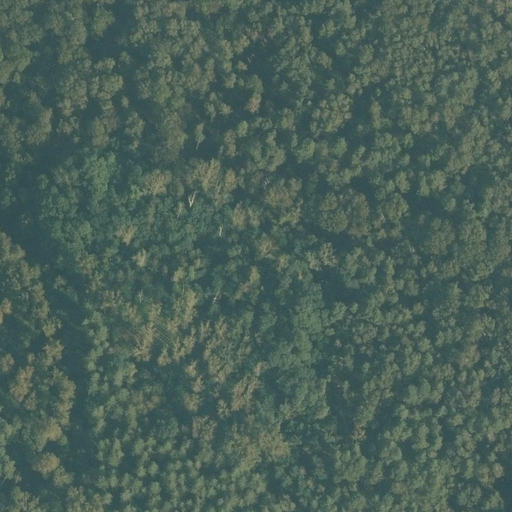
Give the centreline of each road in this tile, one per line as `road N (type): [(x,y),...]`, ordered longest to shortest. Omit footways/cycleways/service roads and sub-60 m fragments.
road 1 (track): [(0,148),(186,177),(383,254)]
road 2 (track): [(383,254),(337,389),(342,457),(319,469),(209,482),(194,490),(193,511)]
road 3 (track): [(511,460),(387,252)]
road 4 (track): [(353,0),(447,132),(511,165)]
road 5 (track): [(434,0),(466,28),(511,98)]
road 6 (track): [(511,261),(387,252)]
